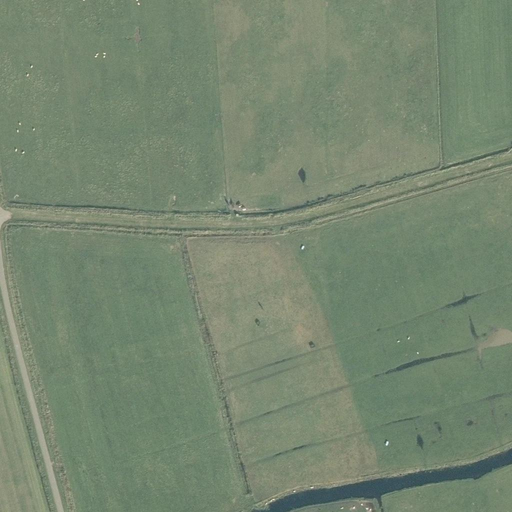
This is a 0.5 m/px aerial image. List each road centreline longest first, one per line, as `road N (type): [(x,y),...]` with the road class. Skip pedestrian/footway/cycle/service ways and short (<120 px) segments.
road 1 (track): [(0,215),(284,221),(511,156)]
road 2 (unclassified): [(61,511),(0,262)]
